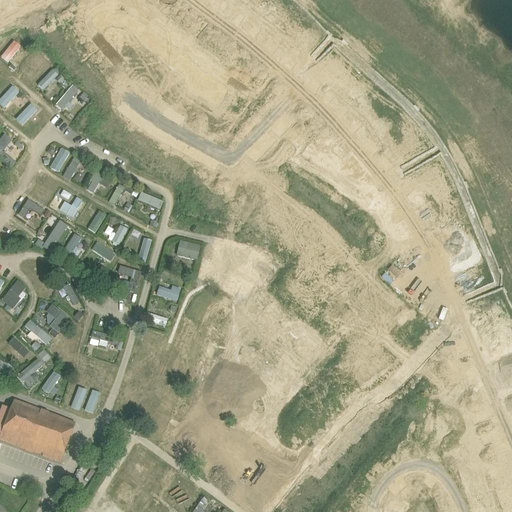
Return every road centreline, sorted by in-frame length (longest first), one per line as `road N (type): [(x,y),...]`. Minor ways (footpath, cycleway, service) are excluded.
road 1 (track): [(185,0),(314,102),(418,223),(511,436)]
road 2 (track): [(374,511),(387,474),(407,465),(430,470),(458,495),(462,511)]
